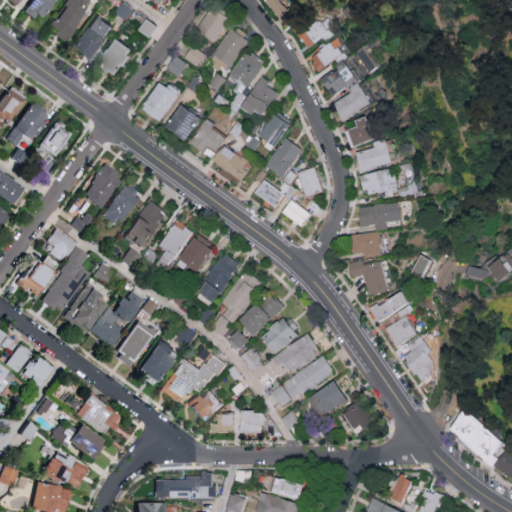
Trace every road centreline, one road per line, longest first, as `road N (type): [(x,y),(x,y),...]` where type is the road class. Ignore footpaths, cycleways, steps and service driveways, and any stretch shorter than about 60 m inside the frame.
road 1 (residential): [(433,448),(179,456),(145,416),(0,307)]
road 2 (tertiary): [(408,415),(307,275),(110,121)]
road 3 (residential): [(307,275),(335,220),(339,158),(279,42),(246,0)]
road 4 (residential): [(0,273),(110,121)]
road 5 (residential): [(433,448),(455,327),(439,287)]
road 6 (residential): [(110,121),(195,0)]
road 7 (tertiary): [(510,511),(455,472),(408,415)]
road 8 (tertiary): [(110,121),(0,41)]
